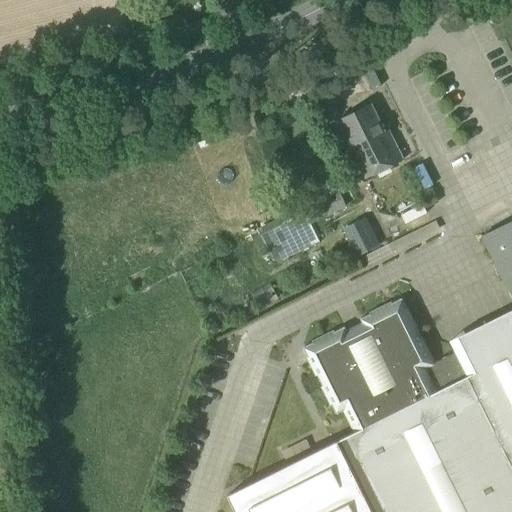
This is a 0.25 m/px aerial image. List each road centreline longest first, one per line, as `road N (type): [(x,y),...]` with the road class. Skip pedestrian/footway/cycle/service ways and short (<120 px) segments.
road 1 (unknown): [(469,212),(299,303),(257,335),(218,410),(196,511)]
road 2 (tertiary): [(0,123),(270,37),(334,0)]
road 3 (unknown): [(401,0),(485,86),(497,148),(469,212)]
road 4 (unknown): [(377,0),(413,114),(469,212)]
